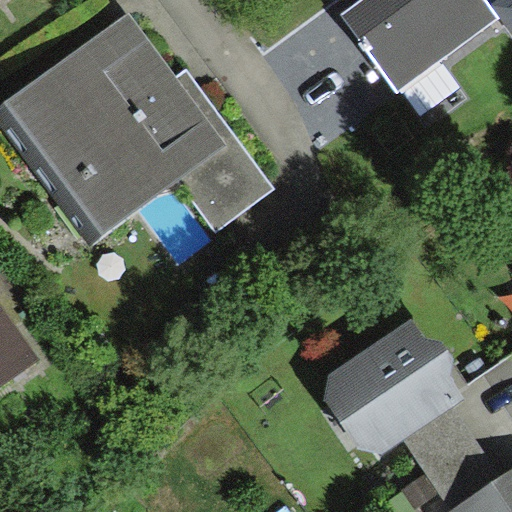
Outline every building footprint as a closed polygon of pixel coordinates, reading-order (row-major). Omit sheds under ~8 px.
[(482,0),(362,0),(343,14),(398,89),(496,19),(482,0)] [(0,108),(0,126),(89,246),(184,176),(218,221),(273,179),(186,64),(174,73),(129,13),(0,108)] [(0,386),(38,360),(0,307),(0,386)] [(454,405),(464,398),(451,377),(455,361),(443,342),(423,339),(411,322),(331,377),(327,401),(362,448),(382,453),(403,439),(454,405)] [(454,405),(403,439),(451,511),(501,477),(454,405)] [(511,511),(511,470),(501,477),(451,511),(448,511),(511,511)]
